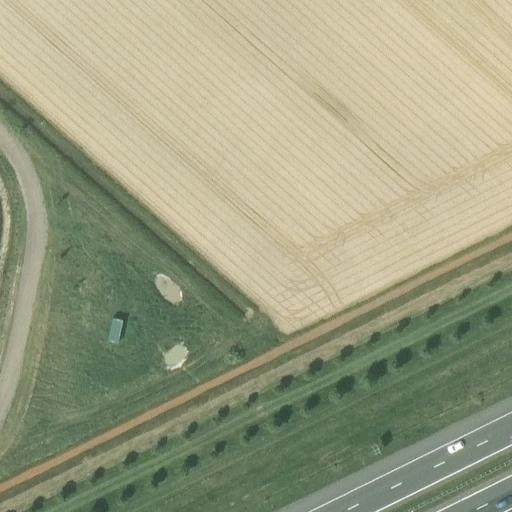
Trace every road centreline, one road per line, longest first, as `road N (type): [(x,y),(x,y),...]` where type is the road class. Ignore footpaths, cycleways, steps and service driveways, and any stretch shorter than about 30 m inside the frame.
road 1 (track): [(64,511),(511,290)]
road 2 (unclassified): [(0,134),(31,186),(36,226),(0,403)]
road 3 (motorway): [(511,427),(340,511)]
